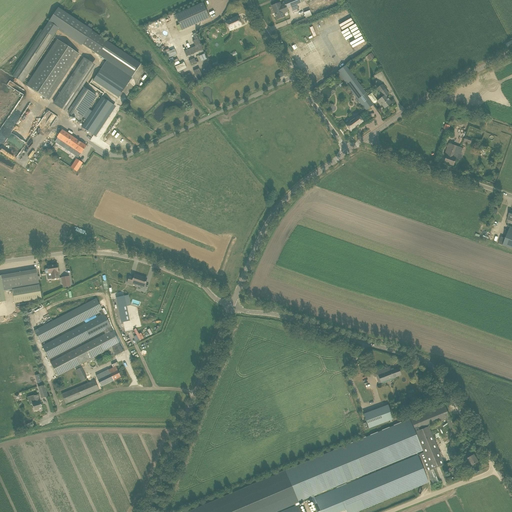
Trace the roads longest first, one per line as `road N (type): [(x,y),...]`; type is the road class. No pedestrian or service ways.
road 1 (tertiary): [(511,492),(425,361),(231,308)]
road 2 (unclassified): [(0,262),(121,255),(191,280),(231,308)]
road 3 (unclassified): [(87,142),(110,154),(130,152),(291,74)]
road 4 (tertiary): [(137,511),(231,308)]
road 5 (tertiary): [(231,308),(282,200),(346,150)]
road 6 (tertiary): [(369,136),(511,47)]
road 7 (unclassified): [(511,195),(382,154),(369,136)]
